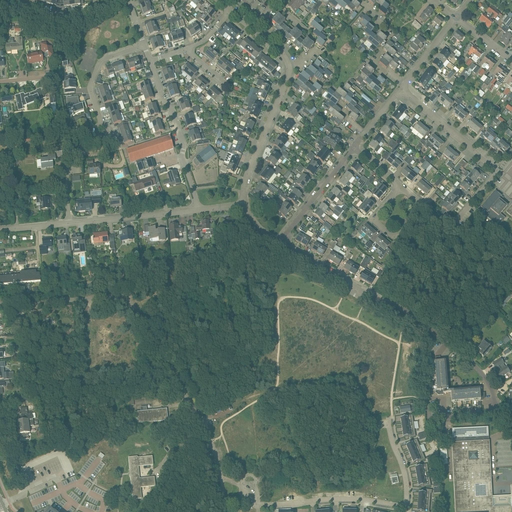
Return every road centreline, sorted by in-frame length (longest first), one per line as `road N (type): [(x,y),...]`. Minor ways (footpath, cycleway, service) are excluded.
road 1 (residential): [(223,511),(211,442),(129,302),(0,301)]
road 2 (unclassified): [(511,408),(494,409),(481,372),(403,307),(279,241)]
road 3 (residential): [(0,230),(199,209)]
road 4 (residential): [(453,223),(498,170),(400,88)]
road 5 (residential): [(199,209),(179,130),(149,60)]
road 6 (residential): [(257,504),(344,498),(405,506)]
road 7 (unclassified): [(242,204),(288,65)]
